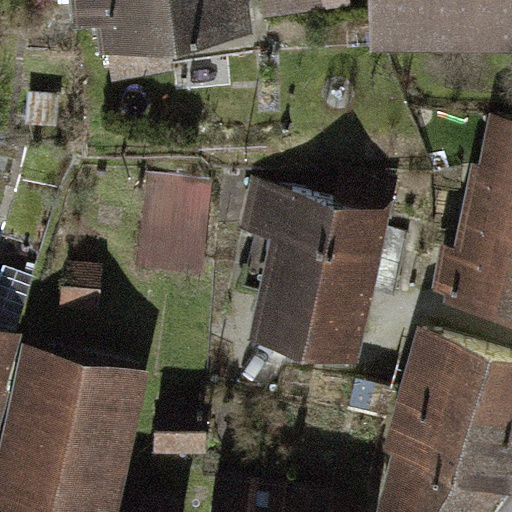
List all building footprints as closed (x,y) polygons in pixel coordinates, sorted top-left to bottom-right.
[(285,0),(102,0),(114,79),(293,54),(285,0)] [(291,0),(293,8),(360,0),(291,0)] [(511,0),(373,0),(374,40),(511,40),(511,0)] [(511,301),(511,117),(500,116),(491,168),(485,168),(467,250),(454,248),(446,287),(511,301)] [(345,198),(255,178),(245,223),(280,230),(258,331),(358,353),(396,178),(351,168),(345,198)] [(209,184),(156,178),(147,257),(200,263),(209,184)] [(125,259),(75,257),(73,301),(123,304),(125,259)] [(511,470),(511,347),(436,325),(388,498),(412,511),(476,511),(496,478),(509,482),(511,470)] [(0,421),(21,333),(0,326),(0,421)] [(149,367),(26,346),(0,499),(0,511),(148,511),(125,508),(149,367)] [(204,404),(165,403),(163,439),(202,441),(204,404)] [(337,511),(340,492),(223,478),(218,511),(337,511)]
